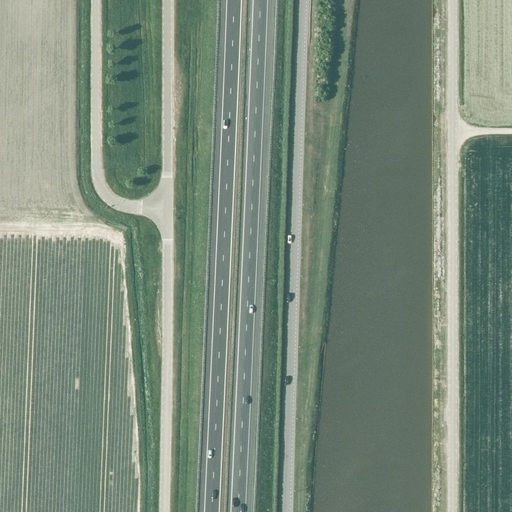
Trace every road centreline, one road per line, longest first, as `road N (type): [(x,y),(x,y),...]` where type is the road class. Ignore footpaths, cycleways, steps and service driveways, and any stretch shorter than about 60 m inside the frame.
road 1 (motorway): [(234,0),(211,511)]
road 2 (motorway): [(238,511),(260,0)]
road 3 (tertiary): [(302,0),(285,511)]
road 4 (unclassified): [(452,511),(453,0)]
road 5 (unclassified): [(164,511),(166,207)]
road 6 (unclassified): [(166,207),(123,205),(99,186),(95,0)]
road 7 (unclassified): [(166,207),(167,0)]
